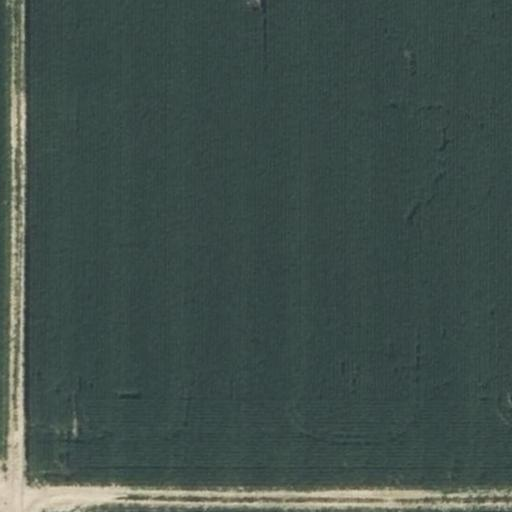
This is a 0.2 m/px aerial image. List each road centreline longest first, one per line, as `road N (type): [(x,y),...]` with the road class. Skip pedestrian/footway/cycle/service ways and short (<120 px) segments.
road 1 (track): [(0,493),(511,495)]
road 2 (track): [(14,0),(13,511)]
